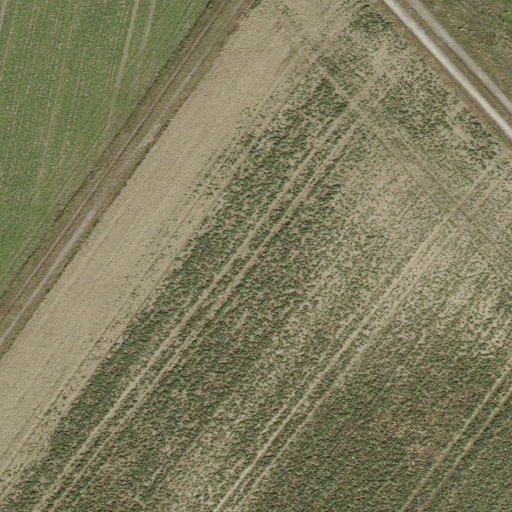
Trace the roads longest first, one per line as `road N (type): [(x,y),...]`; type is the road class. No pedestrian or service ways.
road 1 (track): [(250,0),(0,346)]
road 2 (track): [(511,109),(415,0)]
